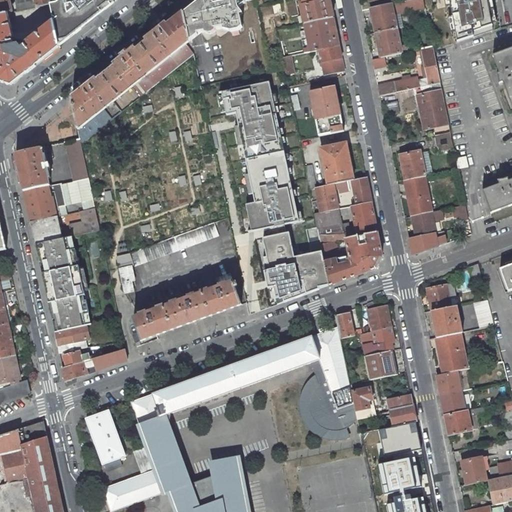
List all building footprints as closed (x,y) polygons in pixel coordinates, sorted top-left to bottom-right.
[(0,0),(0,16),(9,14),(12,13),(8,0),(0,0)] [(14,0),(18,12),(51,5),(49,0),(14,0)] [(49,0),(51,5),(54,21),(60,46),(98,15),(115,2),(114,0),(49,0)] [(196,4),(185,13),(191,41),(201,33),(230,27),(231,32),(238,31),(242,27),(237,3),(252,0),(197,0),(195,2),(196,4)] [(318,0),(302,0),(304,5),(301,6),(302,13),(304,23),(304,24),(333,18),(330,0),(319,2),(318,0)] [(368,0),(369,1),(361,3),(362,11),(371,9),(393,5),(392,0),(368,0)] [(393,5),(371,9),(376,33),(397,29),(394,18),(397,17),(396,15),(400,14),(425,8),(423,0),(415,0),(402,3),(393,5)] [(458,0),(462,21),(484,17),(482,5),(480,0),(458,0)] [(117,116),(193,55),(186,44),(191,41),(185,13),(184,11),(72,100),(73,106),(78,130),(109,105),(117,116)] [(12,38),(14,38),(9,14),(0,16),(0,80),(11,85),(60,46),(54,21),(28,43),(29,44),(22,50),(19,46),(14,46),(12,38)] [(397,17),(394,18),(397,29),(403,28),(400,14),(396,15),(397,17)] [(319,50),(339,46),(333,18),(304,24),(305,30),(300,32),(301,37),(306,35),(309,48),(303,49),(304,53),(319,50)] [(397,29),(376,33),(381,58),(385,57),(402,53),(397,29)] [(339,46),(319,50),(324,75),(344,71),(339,46)] [(433,47),(422,49),(427,78),(419,80),(418,77),(378,86),(380,96),(422,87),(440,83),(433,47)] [(511,48),(493,55),(499,73),(496,74),(498,78),(499,84),(503,83),(511,106),(511,48)] [(419,80),(427,78),(422,49),(413,51),(418,77),(419,80)] [(292,56),(282,58),(284,69),(286,76),(295,74),(292,56)] [(381,58),(373,59),(374,68),(387,66),(385,57),(381,58)] [(449,125),(440,83),(422,87),(423,95),(417,96),(424,130),(449,125)] [(232,121),(252,117),(246,87),(226,92),(232,121)] [(319,136),(343,131),(334,87),(310,92),(319,136)] [(297,96),(291,98),(294,110),(300,108),(297,96)] [(386,113),(399,110),(397,102),(384,105),(386,113)] [(109,105),(78,130),(80,139),(81,144),(117,116),(109,105)] [(242,165),(261,161),(255,131),(235,136),(242,165)] [(451,132),(435,136),(436,137),(438,147),(440,147),(441,153),(454,149),(451,132)] [(74,181),(89,178),(81,144),(80,139),(65,143),(74,181)] [(320,149),(328,186),(334,184),(339,184),(348,182),(354,180),(346,143),(320,149)] [(21,153),(16,154),(24,192),(50,186),(46,169),(50,168),(49,164),(45,164),(42,150),(43,150),(43,148),(21,153)] [(400,156),(405,181),(424,177),(426,177),(420,152),(415,153),(408,154),(400,156)] [(458,169),(468,167),(466,157),(456,159),(458,169)] [(286,158),(269,161),(271,169),(288,165),(286,158)] [(271,169),(231,178),(234,192),(291,179),(288,165),(271,169)] [(305,167),(310,189),(315,188),(316,188),(311,166),(305,167)] [(431,212),(424,177),(405,181),(412,216),(431,212)] [(74,181),(61,184),(66,205),(93,199),(89,178),(74,181)] [(348,182),(349,186),(353,185),(357,206),(371,203),(366,178),(354,180),(348,182)] [(498,181),(499,185),(482,191),(490,213),(511,205),(511,179),(509,181),(508,179),(498,181)] [(348,182),(339,184),(339,187),(340,192),(350,190),(349,186),(348,182)] [(66,205),(61,184),(50,186),(24,192),(31,223),(58,217),(60,216),(57,207),(66,205)] [(316,188),(315,188),(318,198),(316,199),(317,201),(318,201),(321,214),(339,210),(334,188),(334,184),(328,186),(316,188)] [(295,199),(238,211),(244,239),(301,227),(295,199)] [(355,223),(357,236),(377,232),(371,203),(357,206),(351,207),(352,212),(355,223)] [(459,222),(468,220),(465,206),(451,208),(454,218),(459,216),(459,222)] [(315,215),(321,244),(336,241),(346,239),(357,236),(355,223),(342,225),(340,215),(352,212),(351,207),(339,210),(321,214),(315,215)] [(58,240),(100,231),(96,209),(81,212),(83,223),(69,226),(61,228),(58,217),(31,223),(36,245),(58,240)] [(431,212),(412,216),(416,237),(435,233),(433,221),(445,219),(442,210),(431,212)] [(130,253),(135,267),(219,236),(214,223),(130,253)] [(416,237),(409,239),(412,256),(446,244),(444,231),(435,233),(416,237)] [(357,236),(346,239),(348,251),(342,252),(343,258),(350,257),(351,263),(340,265),(339,261),(340,261),(336,241),(321,244),(324,262),(329,286),(376,269),(382,258),(377,232),(357,236)] [(60,249),(58,240),(36,245),(40,263),(63,258),(63,256),(61,251),(61,249),(60,249)] [(321,244),(262,254),(273,308),(329,286),(321,244)] [(474,284),(482,281),(478,264),(469,267),(474,284)] [(511,264),(500,269),(508,292),(511,290),(511,264)] [(131,280),(135,280),(132,266),(119,269),(125,294),(134,292),(131,280)] [(219,288),(133,319),(138,333),(141,341),(242,305),(235,288),(237,287),(236,284),(235,285),(230,273),(216,279),(219,288)] [(50,274),(43,275),(45,289),(62,285),(61,279),(52,282),(50,274)] [(62,285),(45,289),(52,320),(79,313),(76,298),(73,298),(72,292),(68,293),(66,284),(62,285)] [(427,289),(432,312),(451,308),(449,298),(456,297),(453,284),(427,289)] [(375,301),(367,304),(368,310),(367,310),(372,332),(392,328),(387,306),(376,308),(375,301)] [(480,329),(494,326),(487,301),(474,303),(480,329)] [(436,338),(463,333),(457,307),(451,308),(432,312),(431,312),(436,338)] [(8,321),(5,308),(0,309),(0,326),(9,324),(8,321)] [(349,314),(335,317),(338,328),(340,339),(354,336),(349,314)] [(82,327),(80,317),(53,324),(55,333),(82,327)] [(0,343),(12,340),(11,337),(9,324),(0,326),(0,343)] [(82,327),(55,333),(57,343),(62,342),(63,344),(58,345),(60,354),(87,348),(86,340),(89,339),(87,326),(82,327)] [(357,418),(351,392),(340,339),(338,328),(132,403),(147,445),(156,470),(143,475),(103,489),(111,511),(149,498),(153,496),(164,492),(168,491),(165,495),(172,511),(222,511),(230,509),(234,501),(233,499),(231,500),(230,497),(232,496),(231,493),(223,490),(219,492),(215,474),(190,483),(187,484),(162,417),(170,414),(311,363),(320,360),(324,370),(315,374),(315,375),(309,381),(305,387),(302,395),(301,404),(301,411),(303,417),(305,421),(307,424),(311,430),(314,432),(320,437),(327,440),(334,441),(338,441),(342,441),(346,440),(349,439),(346,431),(353,423),(357,418)] [(367,333),(362,334),(366,356),(389,352),(391,351),(393,351),(391,343),(395,342),(392,328),(372,332),(367,333)] [(135,343),(141,341),(138,333),(132,335),(135,343)] [(466,370),(463,358),(458,334),(436,339),(443,374),(460,371),(466,370)] [(13,343),(12,340),(0,343),(0,359),(16,356),(13,343)] [(128,359),(126,349),(99,357),(102,369),(128,359)] [(80,351),(64,356),(66,367),(82,362),(85,361),(89,360),(89,358),(90,357),(89,353),(81,356),(80,351)] [(366,356),(365,356),(370,380),(394,375),(389,352),(366,356)] [(21,380),(16,356),(0,359),(0,389),(19,383),(18,380),(21,380)] [(475,356),(463,358),(466,370),(468,370),(478,368),(475,356)] [(97,371),(102,369),(99,357),(93,359),(97,371)] [(320,360),(311,363),(315,374),(324,370),(320,360)] [(87,369),(86,369),(84,370),(82,362),(66,367),(63,368),(66,381),(88,374),(87,369)] [(457,375),(460,375),(460,371),(443,374),(437,376),(441,396),(461,392),(457,375)] [(0,404),(30,395),(27,382),(0,391),(0,404)] [(357,418),(357,420),(376,415),(370,388),(363,389),(351,392),(357,418)] [(465,411),(461,392),(441,396),(445,416),(465,411)] [(410,396),(388,401),(390,410),(412,405),(410,396)] [(412,405),(390,410),(394,427),(416,423),(412,405)] [(484,407),(471,410),(472,416),(477,415),(485,413),(484,407)] [(471,410),(467,411),(471,428),(479,426),(477,415),(472,416),(471,410)] [(103,465),(105,464),(107,472),(122,467),(119,459),(125,457),(109,411),(86,419),(87,420),(103,465)] [(465,411),(445,416),(449,435),(471,430),(471,428),(467,411),(465,411)] [(162,417),(187,484),(190,483),(169,427),(170,414),(162,417)] [(393,480),(426,473),(416,423),(394,427),(391,428),(400,468),(380,472),(378,464),(367,466),(371,485),(386,482),(390,481),(393,480)] [(380,460),(375,431),(361,434),(366,463),(380,460)] [(156,470),(147,445),(134,449),(143,475),(156,470)] [(466,485),(487,480),(482,457),(461,461),(466,485)] [(213,463),(215,474),(219,492),(223,490),(231,493),(232,496),(230,497),(231,500),(233,499),(234,501),(230,509),(222,511),(248,511),(237,458),(213,463)] [(511,462),(498,465),(498,466),(490,468),(492,479),(511,475),(511,462)] [(426,473),(393,480),(395,486),(399,485),(401,496),(411,494),(413,506),(432,502),(426,473)] [(494,505),(511,500),(511,475),(492,479),(489,480),(494,505)] [(384,489),(387,488),(386,482),(371,485),(376,511),(383,511),(389,511),(384,489)]
